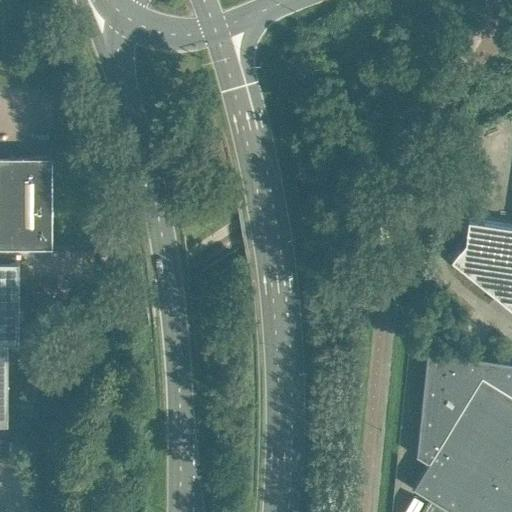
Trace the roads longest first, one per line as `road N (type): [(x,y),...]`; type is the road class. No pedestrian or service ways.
road 1 (secondary): [(95,14),(157,210),(181,511)]
road 2 (secondary): [(273,511),(271,292),(253,174),(214,31)]
road 3 (tertiary): [(95,14),(214,31)]
